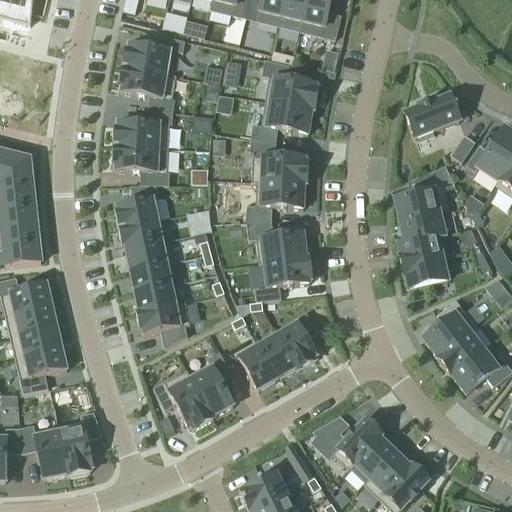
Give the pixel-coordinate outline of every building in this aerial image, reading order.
[(0,0),(0,25),(28,32),(30,32),(31,23),(31,19),(32,0),(0,0)] [(169,0),(169,3),(190,8),(191,1),(191,0),(169,0)] [(210,16),(213,0),(191,0),(191,1),(212,6),(209,15),(210,16)] [(213,0),(210,16),(232,21),(245,24),(250,0),(213,0)] [(250,0),(245,24),(279,32),(286,0),(250,0)] [(300,37),(308,0),(286,0),(279,32),(300,37)] [(334,46),(340,22),(327,19),(332,0),(308,0),(300,37),(334,46)] [(176,20),(172,37),(182,39),(186,23),(176,20)] [(193,42),(203,45),(206,32),(196,29),(193,42)] [(121,73),(121,74),(175,83),(175,82),(171,81),(175,58),(182,59),(184,48),(159,42),(157,55),(153,54),(153,53),(144,52),(128,50),(127,52),(125,52),(124,59),(123,59),(123,60),(124,61),(122,68),(121,68),(121,70),(122,70),(121,73)] [(273,57),(272,61),(270,68),(281,70),(283,60),(273,57)] [(264,66),(261,82),(268,84),(267,90),(265,108),(314,116),(314,114),(315,114),(315,113),(314,113),(316,104),(317,104),(317,103),(316,102),(317,94),(315,94),(316,91),(299,88),(299,87),(297,87),(297,88),(293,87),(293,86),(290,86),(290,87),(285,86),(288,72),(270,68),(264,66)] [(225,74),(239,76),(240,70),(226,67),(225,74)] [(119,88),(118,96),(120,96),(119,99),(136,102),(145,104),(145,103),(149,104),(147,116),(142,115),(142,116),(172,119),(174,107),(171,106),(175,83),(121,74),(121,75),(121,78),(120,78),(119,79),(120,79),(119,87),(118,87),(118,88),(119,88)] [(417,116),(402,122),(412,146),(457,130),(447,104),(433,110),(432,109),(416,115),(417,116)] [(251,142),(250,145),(275,148),(277,135),(282,136),(281,137),(284,137),(284,136),(288,137),(288,138),(290,139),(291,138),(307,141),(308,137),(309,137),(312,119),(311,119),(311,117),(313,117),(314,116),(265,108),(261,130),(253,128),(251,139),(251,142)] [(112,147),(112,148),(113,148),(113,152),(112,152),(167,155),(169,131),(171,131),(172,119),(142,116),(141,129),(133,128),(133,129),(116,128),(116,130),(114,130),(113,138),(112,138),(112,139),(113,139),(113,147),(112,147)] [(511,166),(511,139),(503,134),(488,157),(479,151),(465,171),(475,178),(478,174),(498,188),(511,166)] [(450,162),(461,169),(474,148),(464,141),(450,162)] [(250,145),(249,163),(252,163),(251,187),(306,189),(306,187),(307,187),(307,186),(306,186),(306,177),(307,177),(307,176),(306,176),(307,167),(304,167),(305,165),(288,164),(288,163),(285,163),(285,164),(281,164),(281,163),(278,163),(278,164),(275,163),(275,148),(250,145)] [(111,166),(111,167),(112,167),(112,175),(114,175),(114,178),(131,178),(131,179),(140,179),(139,192),(155,192),(168,192),(169,179),(166,179),(167,155),(112,152),(112,153),(113,153),(112,157),(112,158),(112,166),(111,166)] [(3,166),(0,177),(0,198),(29,195),(32,195),(29,165),(5,159),(3,166)] [(511,167),(496,193),(511,203),(511,167)] [(428,179),(412,185),(413,193),(430,189),(428,179)] [(246,212),(245,229),(271,228),(273,213),(276,214),(276,213),(279,213),(279,214),(283,214),(283,213),(286,213),(286,214),(302,215),(303,211),(304,193),(303,193),(303,191),(306,191),(306,189),(251,187),(251,188),(256,189),(255,212),(246,212)] [(117,213),(115,214),(119,233),(119,234),(157,226),(153,206),(158,205),(155,192),(139,192),(131,192),(135,208),(117,212),(117,213)] [(29,195),(0,198),(0,217),(34,213),(32,195),(29,195)] [(394,206),(400,229),(439,220),(433,197),(394,206)] [(481,210),(470,202),(465,209),(471,220),(477,217),(481,210)] [(34,213),(0,217),(0,235),(36,232),(34,213)] [(208,216),(196,218),(199,232),(209,230),(208,216)] [(483,229),(477,219),(470,222),(476,233),(483,229)] [(397,251),(398,251),(443,241),(439,220),(400,229),(404,249),(397,251)] [(157,226),(119,234),(123,255),(126,255),(169,246),(169,245),(161,247),(157,226)] [(271,228),(245,229),(248,247),(255,246),(258,270),(308,264),(308,263),(305,263),(305,261),(306,261),(304,243),(303,243),(303,240),(286,242),(286,241),(283,241),(283,242),(279,242),(277,242),(277,243),(273,243),(271,228)] [(36,232),(0,235),(2,254),(38,250),(36,232)] [(399,262),(402,273),(441,263),(437,243),(444,242),(443,241),(398,251),(400,262),(399,262)] [(169,246),(126,255),(130,276),(173,267),(169,246)] [(207,247),(199,249),(202,261),(210,259),(207,247)] [(38,250),(2,254),(4,273),(10,272),(40,269),(38,250)] [(471,256),(476,266),(483,262),(478,253),(471,256)] [(210,259),(202,261),(205,273),(213,270),(210,259)] [(489,273),(483,262),(476,266),(482,277),(489,273)] [(447,287),(441,263),(402,273),(404,283),(405,283),(408,296),(447,287)] [(266,294),(254,296),(255,308),(261,308),(279,306),(278,293),(283,292),(283,293),(285,293),(285,292),(289,292),(292,292),(292,291),(309,289),(308,287),(310,286),(309,278),(310,278),(310,277),(309,277),(308,268),(309,268),(309,267),(308,267),(308,264),(258,270),(258,271),(263,271),(266,294)] [(503,283),(511,275),(511,269),(509,266),(497,275),(503,283)] [(173,267),(130,276),(134,297),(170,290),(166,270),(173,268),(173,267)] [(15,284),(0,287),(0,303),(5,323),(51,312),(46,290),(18,296),(15,284)] [(219,288),(211,291),(216,302),(223,299),(219,288)] [(170,290),(134,297),(136,305),(138,318),(136,318),(136,319),(184,309),(184,308),(175,310),(170,290)] [(437,365),(477,334),(455,306),(436,321),(442,330),(423,345),(437,364),(437,365)] [(255,308),(249,309),(250,318),(251,317),(262,316),(261,308),(255,308)] [(184,309),(136,319),(140,340),(142,339),(143,341),(160,337),(163,355),(187,343),(184,332),(189,331),(187,318),(184,309)] [(51,312),(5,323),(9,344),(56,333),(51,312)] [(296,330),(276,341),(297,376),(315,365),(314,363),(316,362),(307,347),(318,341),(305,319),(293,325),(296,330)] [(241,323),(231,328),(231,330),(234,336),(241,332),(245,330),(241,323)] [(56,333),(9,344),(14,365),(61,354),(56,333)] [(450,382),(486,353),(474,337),(477,334),(437,365),(450,382)] [(258,351),(258,352),(277,385),(294,375),(295,376),(297,376),(276,341),(258,351)] [(258,352),(238,363),(249,382),(257,396),(277,385),(258,352)] [(486,353),(450,382),(451,381),(465,400),(501,372),(486,353)] [(61,354),(14,365),(19,386),(22,401),(48,396),(44,381),(66,376),(61,354)] [(209,369),(189,380),(211,423),(232,411),(219,387),(231,380),(219,358),(207,365),(209,369)] [(165,388),(152,394),(164,416),(175,411),(188,435),(191,434),(192,436),(212,424),(211,423),(189,380),(186,376),(165,388)] [(81,428),(57,433),(68,480),(66,480),(67,482),(89,477),(89,475),(91,475),(86,447),(101,443),(93,419),(80,422),(81,428)] [(340,423),(312,439),(317,443),(321,439),(337,455),(331,460),(347,476),(380,442),(364,426),(345,446),(339,440),(348,431),(340,423)] [(33,432),(19,435),(21,461),(37,457),(43,485),(66,480),(68,480),(57,433),(34,438),(33,432)] [(0,487),(5,488),(5,460),(21,461),(19,435),(5,435),(5,445),(0,444),(0,487)] [(380,442),(347,476),(348,477),(350,475),(364,488),(362,490),(363,491),(394,458),(379,444),(381,442),(380,442)] [(394,458),(363,491),(379,506),(411,472),(411,471),(409,472),(394,458)] [(302,466),(293,472),(304,489),(312,483),(302,466)] [(411,472),(379,506),(385,511),(404,511),(409,506),(410,507),(418,499),(417,498),(428,487),(411,472)] [(242,496),(238,498),(245,511),(256,511),(286,498),(276,478),(241,494),(242,496)] [(313,483),(306,488),(313,498),(320,494),(314,483),(313,483)] [(340,496),(334,503),(339,511),(342,511),(349,505),(340,496)] [(292,511),(286,498),(256,511),(292,511)]
